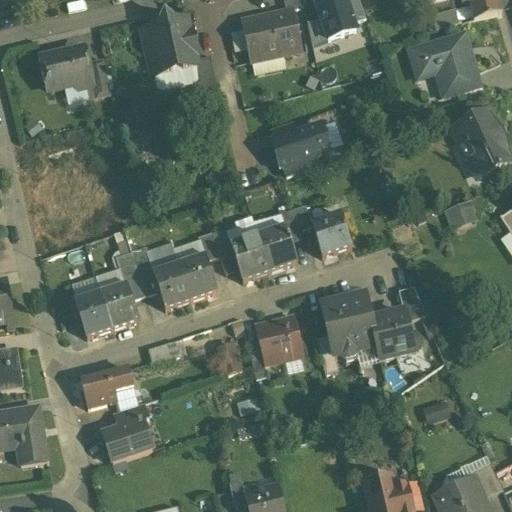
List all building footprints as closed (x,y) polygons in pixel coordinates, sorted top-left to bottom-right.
[(301,0),(292,0),(283,2),(286,15),(292,14),(305,12),(301,0)] [(313,0),(314,0),(328,45),(356,36),(353,29),(343,0),(313,0)] [(357,0),(343,0),(353,29),(366,25),(357,0)] [(429,0),(436,32),(458,26),(451,0),(429,0)] [(469,0),(470,2),(474,23),(501,15),(497,0),(469,0)] [(286,15),(242,25),(251,66),(301,55),(292,14),(286,15)] [(186,23),(141,33),(146,56),(153,61),(158,79),(172,76),(176,69),(183,74),(197,71),(196,64),(193,53),(189,51),(188,44),(190,40),(186,23)] [(464,39),(409,55),(416,78),(434,72),(443,101),(480,90),(472,63),(471,63),(464,39)] [(87,68),(85,56),(81,54),(41,63),(49,95),(74,89),(78,93),(86,91),(92,89),(87,68)] [(211,60),(196,64),(197,71),(199,80),(192,81),(198,106),(220,100),(211,60)] [(104,64),(87,68),(92,89),(86,91),(89,105),(111,100),(104,64)] [(511,166),(511,163),(489,115),(453,132),(469,165),(472,163),(481,181),(511,166)] [(293,127),(270,134),(274,145),(296,138),(293,127)] [(274,145),(272,146),(280,171),(282,170),(316,159),(329,154),(321,130),(296,138),(274,145)] [(316,159),(282,170),(286,181),(320,170),(316,159)] [(306,211),(293,215),(300,236),(311,233),(310,229),(311,229),(306,211)] [(511,213),(500,222),(511,238),(511,213)] [(293,215),(280,220),(284,232),(285,232),(288,242),(289,242),(290,247),(302,243),(300,236),(293,215)] [(311,229),(310,229),(311,233),(321,263),(351,253),(345,236),(346,236),(340,219),(311,229)] [(284,232),(257,241),(270,278),(298,269),(290,247),(289,242),(288,242),(285,232),(284,232)] [(226,234),(213,238),(220,262),(233,258),(230,250),(231,250),(226,234)] [(213,238),(198,243),(204,261),(205,261),(207,266),(220,262),(213,238)] [(231,250),(230,250),(233,258),(234,260),(233,261),(238,276),(242,287),(270,278),(257,241),(231,250)] [(136,242),(127,246),(131,258),(140,255),(136,242)] [(140,255),(131,258),(137,279),(152,273),(145,253),(140,255)] [(131,258),(116,263),(123,283),(137,279),(131,258)] [(233,258),(220,262),(226,280),(238,276),(233,261),(234,260),(233,258)] [(204,261),(179,269),(191,307),(217,298),(207,266),(205,261),(204,261)] [(179,269),(152,278),(165,315),(191,307),(179,269)] [(70,285),(72,297),(117,288),(115,277),(70,285)] [(0,287),(0,327),(11,326),(5,287),(0,287)] [(126,289),(100,298),(112,335),(139,326),(126,289)] [(414,292),(398,296),(404,318),(405,317),(407,326),(426,322),(414,292)] [(100,298),(74,306),(86,343),(112,335),(100,298)] [(365,300),(321,310),(328,341),(333,361),(335,361),(341,359),(342,363),(345,365),(355,363),(358,358),(357,355),(376,351),(377,351),(371,325),(365,300)] [(371,325),(377,351),(376,351),(379,364),(414,355),(419,352),(421,347),(419,341),(415,338),(410,337),(407,326),(405,317),(404,318),(371,325)] [(293,322),(256,331),(262,357),(265,369),(302,360),(293,322)] [(328,341),(317,344),(325,379),(339,376),(335,361),(333,361),(328,341)] [(175,345),(148,354),(151,368),(179,361),(175,345)] [(219,346),(221,376),(234,375),(232,346),(219,346)] [(16,354),(0,356),(0,394),(22,391),(16,354)] [(262,357),(250,360),(256,383),(267,381),(265,369),(262,357)] [(128,374),(81,386),(88,413),(116,406),(114,396),(133,392),(128,374)] [(425,425),(446,419),(442,405),(421,411),(425,425)] [(144,408),(115,417),(120,432),(142,425),(143,426),(149,424),(144,408)] [(0,418),(0,449),(7,448),(8,452),(17,451),(21,470),(47,466),(38,413),(0,418)] [(120,432),(103,437),(113,468),(152,455),(143,426),(142,425),(120,432)] [(490,468),(471,477),(475,486),(476,486),(484,503),(502,494),(490,468)] [(411,511),(405,486),(392,489),(397,511),(411,511)] [(475,486),(435,504),(438,511),(488,511),(484,503),(476,486),(475,486)] [(397,511),(392,489),(379,493),(378,490),(374,487),(364,489),(369,511),(397,511)] [(244,494),(242,488),(229,491),(234,511),(242,511),(246,511),(243,495),(244,494)] [(283,511),(279,493),(259,497),(257,491),(244,494),(243,495),(246,511),(283,511)]
